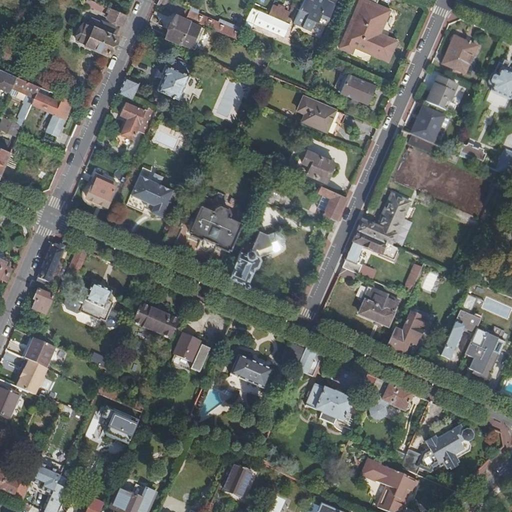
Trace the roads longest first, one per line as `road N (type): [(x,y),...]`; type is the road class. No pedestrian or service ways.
road 1 (residential): [(302,328),(445,0)]
road 2 (residential): [(51,218),(302,328)]
road 3 (residential): [(146,0),(51,218)]
road 4 (residential): [(302,328),(511,421)]
road 5 (residential): [(51,218),(0,335)]
